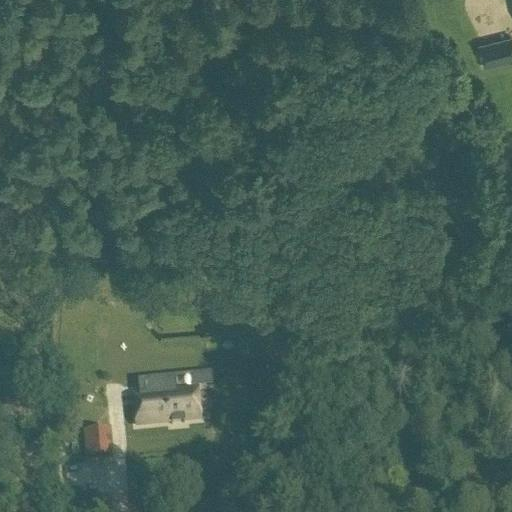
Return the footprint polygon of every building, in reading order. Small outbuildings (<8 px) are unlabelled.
[(479,46),(484,68),(511,60),(511,47),(510,39),(479,46)] [(64,362),(54,361),(53,382),(63,383),(64,362)] [(188,390),(134,396),(137,425),(191,420),(188,390)] [(110,429),(82,431),(85,460),(113,457),(110,429)] [(268,470),(267,462),(268,462),(268,453),(256,454),(256,462),(257,462),(257,470),(268,470)]
